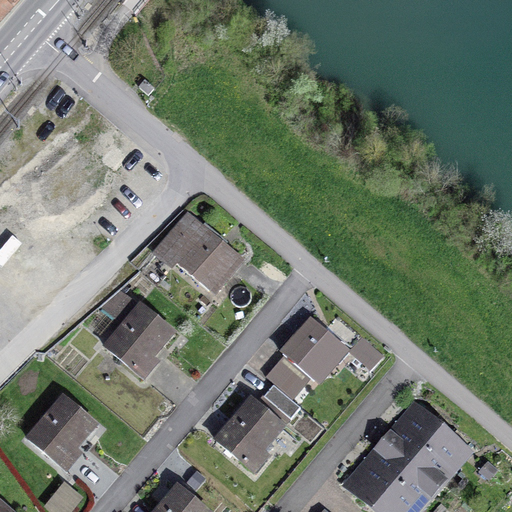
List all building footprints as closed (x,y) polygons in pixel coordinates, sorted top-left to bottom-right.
[(189,215),(159,250),(208,292),(238,257),(189,215)] [(124,326),(106,348),(144,381),(145,380),(139,375),(173,334),(140,307),(128,298),(112,316),(124,326)] [(312,321),(283,356),(314,382),(343,347),(312,321)] [(300,409),(274,387),(264,398),(291,420),(300,409)] [(63,399),(28,440),(67,473),(68,472),(62,467),(96,426),(63,399)] [(251,401),(216,442),(255,475),(256,473),(250,469),(283,428),(251,401)] [(418,418),(396,443),(437,477),(458,452),(418,418)] [(396,443),(364,481),(377,492),(373,498),(386,510),(391,504),(400,511),(406,511),(425,491),(431,496),(443,482),(437,477),(396,443)] [(206,511),(178,487),(157,511),(206,511)]
